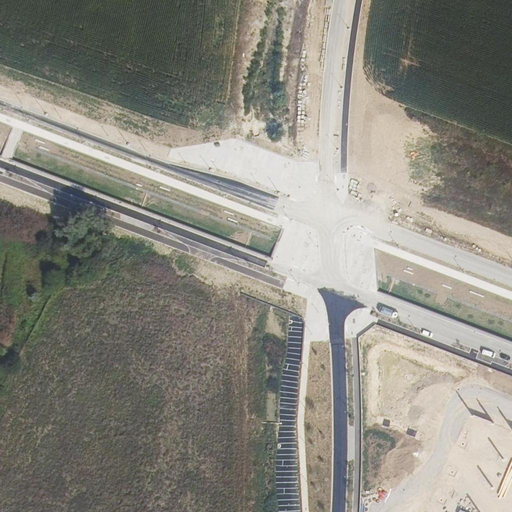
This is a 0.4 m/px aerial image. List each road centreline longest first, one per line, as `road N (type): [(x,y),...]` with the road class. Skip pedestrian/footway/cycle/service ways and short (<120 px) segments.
road 1 (unclassified): [(511,354),(0,162)]
road 2 (unclassified): [(0,103),(298,213),(325,206),(511,277)]
road 3 (unknown): [(325,206),(342,0)]
